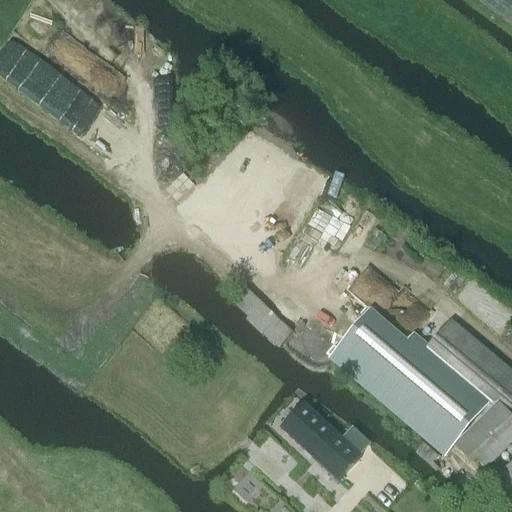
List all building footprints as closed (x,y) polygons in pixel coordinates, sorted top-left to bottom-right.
[(511,0),(478,0),(511,25),(511,0)] [(281,349),(293,335),(277,321),(278,320),(246,293),(238,302),(234,306),(249,319),(246,323),(262,337),(263,336),(280,350),(281,349)] [(368,316),(330,360),(447,458),(454,448),(466,461),(473,468),(478,464),(487,473),(511,449),(511,372),(451,321),(426,351),(411,338),(404,346),(368,316)] [(305,406),(281,432),(337,484),(361,458),(305,406)] [(511,469),(498,482),(511,497),(511,469)]
